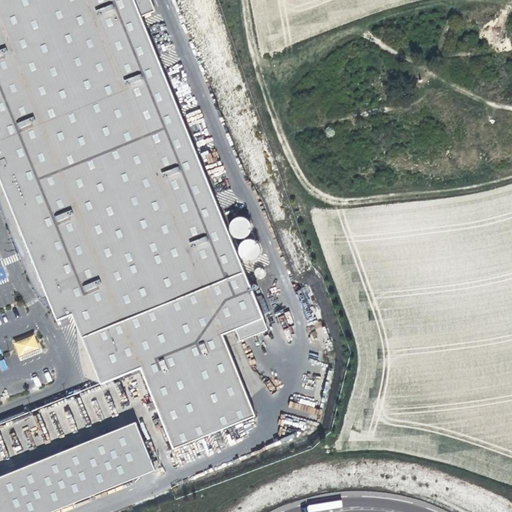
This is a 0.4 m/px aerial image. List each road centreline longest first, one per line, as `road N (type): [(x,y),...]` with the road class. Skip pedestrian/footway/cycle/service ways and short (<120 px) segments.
road 1 (track): [(511,175),(438,192),(342,199),(316,189),(277,131),(254,72),(243,0)]
road 2 (unclassified): [(0,412),(64,380),(0,226)]
road 3 (track): [(439,0),(357,28),(298,64),(254,72)]
road 4 (track): [(357,28),(511,107)]
road 5 (motorway): [(422,511),(382,501),(297,511)]
